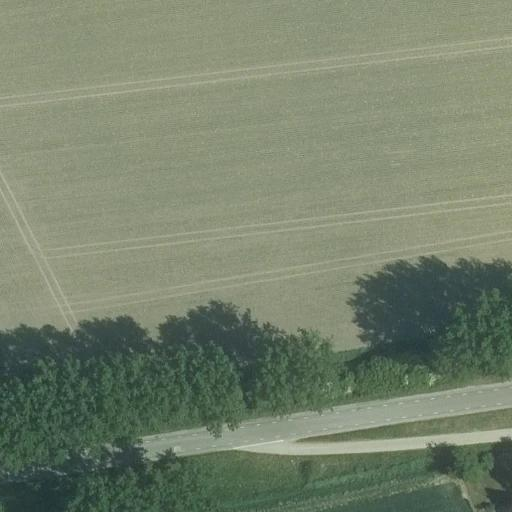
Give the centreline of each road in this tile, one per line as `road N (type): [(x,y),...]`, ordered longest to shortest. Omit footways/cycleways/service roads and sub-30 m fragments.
road 1 (tertiary): [(511,397),(0,471)]
road 2 (track): [(238,436),(292,450),(511,438)]
